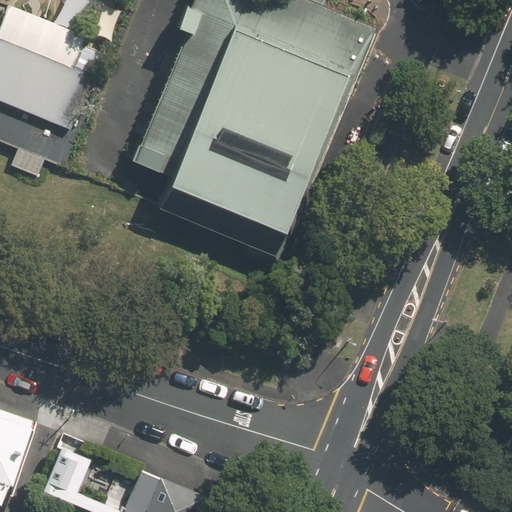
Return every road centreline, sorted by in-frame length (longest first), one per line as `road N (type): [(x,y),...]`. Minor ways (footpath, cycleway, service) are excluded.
road 1 (tertiary): [(511,65),(343,466)]
road 2 (residential): [(343,466),(0,345)]
